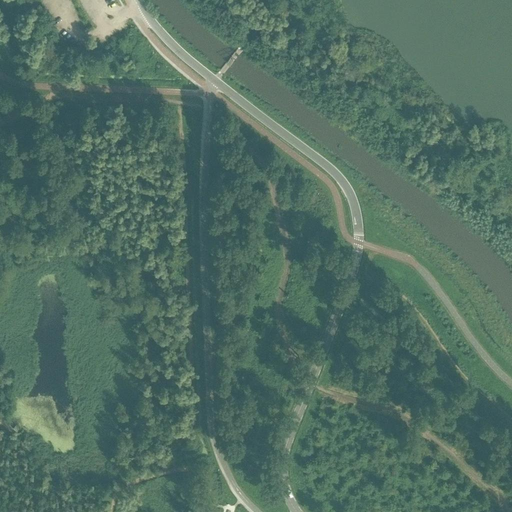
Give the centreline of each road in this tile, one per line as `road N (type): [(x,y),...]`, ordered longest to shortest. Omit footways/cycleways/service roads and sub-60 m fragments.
road 1 (unclassified): [(295,511),(282,463),(351,275),(355,210),(332,171),(169,43),(136,0)]
road 2 (unknown): [(208,121),(234,132),(269,173),(286,249),(279,320),(298,368),(321,390),(407,418),(509,511)]
road 3 (unknown): [(178,102),(59,96),(0,130)]
